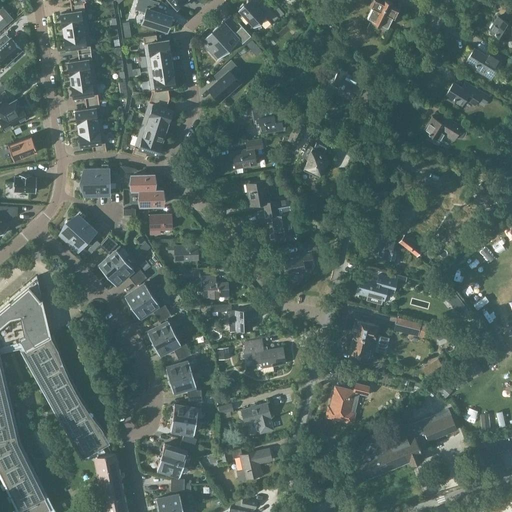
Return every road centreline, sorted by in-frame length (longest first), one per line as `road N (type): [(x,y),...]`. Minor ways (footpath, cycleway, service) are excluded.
road 1 (residential): [(328,315),(278,301),(167,168),(195,110),(184,36),(218,0)]
road 2 (residential): [(328,315),(369,155),(446,0)]
road 3 (residential): [(36,229),(111,304),(155,390)]
road 4 (residential): [(281,511),(328,315)]
road 5 (residential): [(57,194),(61,160),(36,0)]
